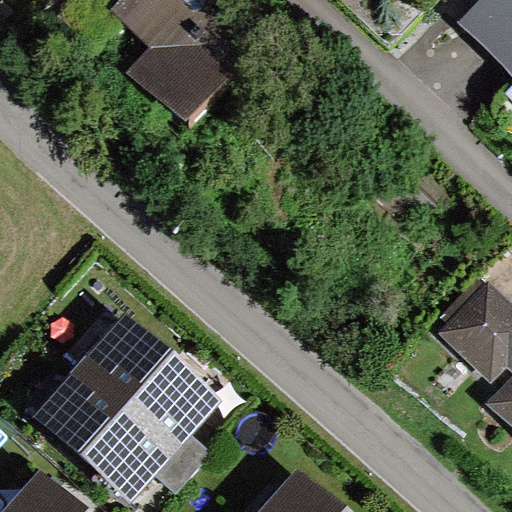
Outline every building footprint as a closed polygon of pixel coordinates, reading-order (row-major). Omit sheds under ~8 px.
[(220,7),(212,0),(127,0),(110,17),(152,58),(131,79),(187,134),(267,52),(220,7)] [(511,0),(484,0),(456,31),(511,81),(511,0)] [(429,235),(458,206),(414,163),(385,192),(429,235)] [(511,307),(489,286),(438,337),(505,403),(496,412),(511,427),(511,307)] [(35,425),(130,511),(132,511),(160,482),(195,444),(226,411),(128,323),(35,425)] [(195,444),(160,482),(176,496),(210,458),(195,444)] [(16,511),(73,511),(42,484),(16,511)] [(272,511),(328,511),(297,485),(272,511)]
